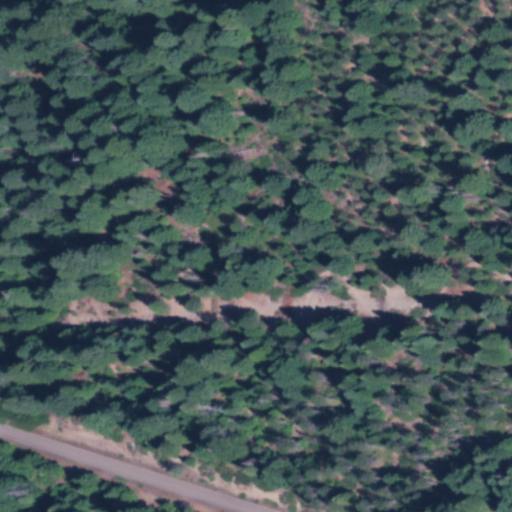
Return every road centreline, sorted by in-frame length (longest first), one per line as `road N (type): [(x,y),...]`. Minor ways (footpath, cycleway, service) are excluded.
road 1 (track): [(511,301),(0,324)]
road 2 (residential): [(273,511),(0,427)]
